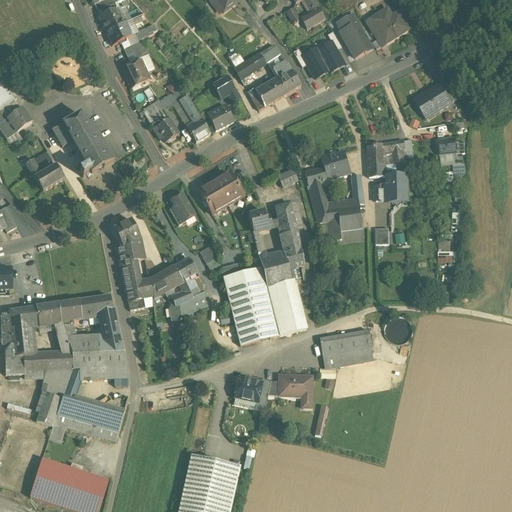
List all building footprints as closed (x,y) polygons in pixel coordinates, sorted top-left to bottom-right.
[(109,0),(95,7),(97,13),(117,4),(115,0),(109,0)] [(129,0),(125,0),(117,4),(120,10),(124,8),(124,7),(132,4),(129,0)] [(235,0),(212,0),(223,15),(238,4),(235,0)] [(318,6),(314,0),(305,0),(311,10),(318,6)] [(117,4),(97,13),(100,18),(117,10),(117,11),(120,10),(117,4)] [(132,4),(124,7),(124,8),(131,22),(143,16),(132,4)] [(100,18),(99,19),(105,33),(124,25),(117,11),(117,10),(100,18)] [(300,23),(292,10),(287,13),(294,26),(300,23)] [(314,14),(301,21),(307,31),(326,20),(320,10),(314,14)] [(394,21),(388,12),(371,22),(378,32),(379,32),(388,45),(410,31),(400,16),(394,21)] [(354,16),(338,25),(342,33),(341,34),(355,60),(367,53),(369,49),(372,48),(354,16)] [(388,45),(379,32),(378,32),(371,22),(366,25),(377,42),(382,49),(388,45)] [(124,25),(105,33),(112,48),(130,40),(124,25)] [(154,28),(136,36),(139,42),(159,33),(154,28)] [(332,45),(337,53),(342,50),(333,35),(328,38),(332,45)] [(377,42),(373,46),(377,52),(382,49),(377,42)] [(139,44),(125,51),(129,58),(134,56),(144,51),(139,44)] [(332,45),(318,53),(330,75),(345,67),(337,53),(332,45)] [(281,56),(274,46),(270,49),(276,59),(281,56)] [(276,59),(270,49),(266,52),(272,62),(276,59)] [(144,51),(134,56),(137,62),(149,56),(144,51)] [(307,68),(315,81),(329,73),(318,53),(317,51),(302,59),(307,68)] [(266,52),(260,56),(266,65),(272,62),(266,52)] [(302,71),(307,68),(302,59),(298,52),(293,55),(302,71)] [(260,56),(253,60),(259,70),(266,65),(260,56)] [(243,58),(237,62),(241,67),(247,64),(243,58)] [(241,67),(234,71),(240,81),(259,70),(253,60),(247,64),(241,67)] [(237,62),(231,66),(234,71),(241,67),(237,62)] [(142,63),(123,72),(131,90),(150,81),(142,63)] [(288,68),(282,72),(284,74),(285,77),(286,76),(291,73),(288,68)] [(300,87),(291,73),(286,76),(294,91),(300,87)] [(286,76),(285,77),(278,81),(287,95),(294,91),(286,76)] [(0,112),(14,103),(16,102),(0,78),(0,112)] [(228,78),(213,87),(220,100),(228,95),(235,91),(228,78)] [(278,81),(270,86),(279,100),(287,95),(278,81)] [(453,93),(446,83),(440,87),(441,88),(442,88),(447,97),(453,93)] [(257,93),(256,94),(264,109),(279,100),(270,86),(257,93)] [(441,88),(425,98),(424,97),(415,102),(426,121),(452,105),(447,97),(442,88),(441,88)] [(181,90),(165,100),(170,109),(173,107),(179,103),(187,98),(181,90)] [(264,109),(256,94),(257,93),(255,90),(250,93),(249,95),(259,112),(264,109)] [(235,91),(228,95),(233,104),(240,100),(235,91)] [(187,98),(179,103),(173,107),(183,123),(189,120),(193,125),(201,120),(187,98)] [(160,103),(164,110),(165,112),(170,109),(165,100),(160,103)] [(159,102),(153,105),(159,114),(164,110),(160,103),(159,102)] [(14,103),(0,112),(0,125),(20,112),(14,103)] [(164,110),(159,114),(153,105),(147,109),(152,117),(147,120),(150,126),(157,122),(160,126),(170,121),(164,112),(165,112),(164,110)] [(226,108),(208,117),(216,133),(234,123),(226,108)] [(147,109),(142,112),(147,120),(152,117),(147,109)] [(20,112),(0,125),(0,133),(6,142),(31,125),(21,111),(20,112)] [(114,164),(91,126),(87,128),(80,116),(52,133),(62,149),(71,144),(87,169),(80,173),(83,179),(90,175),(91,177),(114,164)] [(189,120),(183,123),(187,129),(193,125),(189,120)] [(187,129),(196,145),(210,136),(201,120),(193,125),(187,129)] [(160,126),(153,130),(160,142),(163,140),(165,144),(179,136),(170,121),(160,126)] [(409,127),(416,130),(418,124),(411,121),(409,127)] [(157,122),(150,126),(153,130),(160,126),(157,122)] [(463,123),(453,125),(454,131),(465,130),(463,123)] [(455,140),(439,141),(440,157),(454,156),(456,155),(455,144),(455,140)] [(411,142),(404,143),(405,151),(402,152),(402,155),(403,158),(413,158),(411,142)] [(404,143),(392,146),(393,154),(394,153),(402,152),(405,151),(404,143)] [(464,144),(455,144),(456,155),(462,155),(465,155),(464,144)] [(392,146),(382,148),(384,156),(393,154),(392,146)] [(382,148),(368,152),(369,167),(385,167),(385,159),(383,160),(383,156),(384,156),(382,148)] [(346,154),(330,158),(330,156),(321,158),(324,170),(305,175),(319,225),(329,224),(328,212),(321,184),(352,175),(346,154)] [(402,155),(397,156),(398,158),(394,159),(395,166),(404,165),(403,158),(402,155)] [(462,155),(456,155),(454,156),(454,166),(463,165),(462,155)] [(33,162),(26,166),(34,180),(41,176),(33,162)] [(407,166),(398,167),(398,173),(399,179),(388,179),(388,188),(385,188),(386,203),(410,202),(409,178),(407,178),(407,166)] [(41,176),(34,180),(42,194),(64,182),(55,167),(41,176)] [(385,167),(369,167),(369,180),(385,179),(385,173),(385,167)] [(294,172),(278,179),(283,190),(298,183),(294,172)] [(230,174),(214,183),(228,207),(244,198),(230,174)] [(361,178),(353,178),(356,207),(361,206),(361,207),(364,206),(361,178)] [(214,183),(199,193),(213,216),(228,207),(214,183)] [(385,188),(374,189),(374,203),(386,203),(385,188)] [(182,196),(172,202),(175,208),(176,208),(185,224),(195,218),(182,196)] [(297,208),(294,205),(290,206),(295,226),(297,232),(303,230),(297,208)] [(290,206),(276,210),(282,237),(291,235),(289,227),(295,226),(290,206)] [(356,207),(336,210),(340,234),(341,234),(363,231),(361,207),(361,206),(356,207)] [(185,224),(176,208),(175,208),(170,212),(179,227),(185,224)] [(5,209),(0,212),(0,223),(4,230),(3,230),(6,235),(16,229),(5,209)] [(336,210),(328,212),(329,224),(331,244),(335,244),(342,243),(341,234),(340,234),(336,210)] [(264,213),(249,217),(253,234),(258,233),(272,229),(269,220),(266,221),(264,213)] [(132,221),(114,231),(122,248),(123,249),(141,240),(132,221)] [(295,226),(289,227),(291,235),(282,237),(284,245),(299,242),(297,232),(295,226)] [(363,231),(341,234),(342,243),(335,244),(335,247),(365,243),(363,231)] [(389,247),(389,231),(376,231),(376,248),(389,247)] [(259,237),(258,233),(253,234),(257,248),(263,246),(260,237),(259,237)] [(394,236),(395,245),(404,244),(402,235),(394,236)] [(437,236),(437,250),(451,251),(451,236),(437,236)] [(141,240),(123,249),(122,248),(118,250),(128,303),(144,300),(153,299),(149,283),(141,284),(136,263),(145,261),(141,240)] [(284,245),(281,246),(283,254),(301,250),(299,242),(284,245)] [(263,246),(257,248),(259,256),(265,254),(263,246)] [(212,248),(200,254),(207,265),(218,259),(212,248)] [(301,250),(283,254),(284,257),(288,271),(289,271),(304,267),(301,250)] [(436,264),(452,264),(452,253),(436,253),(436,264)] [(284,257),(267,261),(266,261),(260,263),(262,270),(267,290),(268,290),(292,284),(292,283),(289,271),(288,271),(284,257)] [(189,261),(175,269),(179,277),(180,276),(184,281),(184,282),(197,275),(189,261)] [(238,266),(221,270),(224,280),(240,276),(238,266)] [(0,269),(0,292),(10,292),(11,290),(10,273),(9,271),(3,272),(3,270),(0,269)] [(175,269),(160,277),(169,292),(177,288),(176,286),(180,283),(184,281),(180,276),(179,277),(175,269)] [(224,280),(223,280),(240,348),(280,338),(268,290),(267,290),(262,270),(240,276),(224,280)] [(197,275),(184,282),(189,293),(193,301),(190,302),(194,313),(210,306),(203,288),(204,288),(197,275)] [(160,277),(151,283),(154,300),(169,292),(160,277)] [(184,281),(180,283),(185,295),(189,293),(184,282),(184,281)] [(292,284),(268,290),(280,338),(307,331),(294,283),(292,283),(292,284)] [(185,295),(172,300),(175,307),(176,308),(180,306),(190,302),(193,301),(189,293),(185,295)] [(110,298),(79,303),(82,320),(100,318),(100,325),(116,323),(114,312),(113,312),(110,298)] [(144,300),(128,303),(130,313),(145,309),(144,300)] [(79,303),(58,306),(61,324),(62,324),(70,322),(82,320),(79,303)] [(58,306),(28,311),(29,328),(38,327),(61,324),(58,306)] [(180,306),(176,308),(175,307),(171,309),(173,323),(181,322),(181,323),(182,322),(180,306)] [(28,311),(10,313),(10,319),(14,359),(14,360),(23,359),(32,358),(29,328),(28,311)] [(10,319),(2,319),(2,347),(11,347),(5,354),(5,361),(14,359),(10,319)] [(76,342),(72,327),(70,322),(62,324),(63,327),(72,356),(80,355),(76,342)] [(117,322),(100,325),(102,341),(76,342),(80,355),(72,356),(73,372),(88,371),(106,370),(126,369),(117,322)] [(72,356),(63,327),(60,328),(59,328),(60,337),(63,356),(72,356)] [(369,333),(331,339),(334,357),(372,351),(369,333)] [(331,339),(319,342),(322,359),(334,357),(331,339)] [(334,357),(322,359),(324,371),(374,362),(372,351),(334,357)] [(63,356),(32,358),(23,359),(23,374),(34,373),(73,372),(72,356),(63,356)] [(23,359),(14,360),(14,359),(5,361),(5,378),(24,377),(23,374),(23,359)] [(126,369),(106,370),(107,383),(128,382),(126,369)] [(106,370),(88,371),(89,383),(107,383),(106,370)] [(88,371),(73,372),(64,399),(57,418),(118,436),(124,413),(75,398),(80,384),(89,383),(88,371)] [(73,372),(34,373),(34,381),(46,380),(42,394),(64,399),(73,372)] [(312,380),(279,379),(278,385),(278,397),(279,397),(279,399),(302,399),(302,411),(312,411),(312,380)] [(261,385),(239,380),(234,400),(256,405),(257,403),(261,385)] [(271,384),(261,382),(261,385),(257,403),(256,405),(255,412),(264,414),(268,399),(267,399),(271,384)] [(278,385),(271,384),(267,399),(268,399),(279,399),(279,397),(278,397),(278,385)] [(64,399),(42,394),(36,414),(40,415),(36,424),(53,430),(54,427),(57,418),(64,399)] [(318,439),(327,410),(319,408),(311,437),(318,439)] [(118,436),(57,418),(54,427),(65,430),(115,445),(118,436)] [(65,430),(54,427),(53,430),(49,441),(61,445),(65,430)] [(230,511),(240,469),(191,458),(178,511),(230,511)] [(244,458),(242,466),(249,467),(251,460),(244,458)] [(98,511),(108,483),(41,462),(29,500),(67,511),(98,511)]
